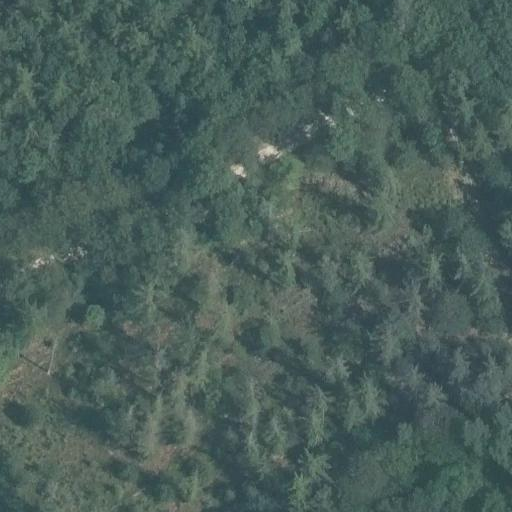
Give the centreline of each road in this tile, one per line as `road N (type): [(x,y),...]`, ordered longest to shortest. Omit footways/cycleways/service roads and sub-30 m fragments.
road 1 (track): [(0,285),(511,21)]
road 2 (track): [(432,66),(511,299)]
road 3 (track): [(333,511),(511,383)]
road 4 (track): [(88,244),(1,52)]
